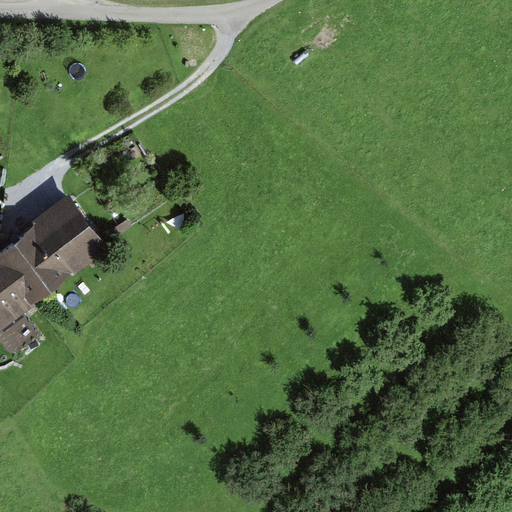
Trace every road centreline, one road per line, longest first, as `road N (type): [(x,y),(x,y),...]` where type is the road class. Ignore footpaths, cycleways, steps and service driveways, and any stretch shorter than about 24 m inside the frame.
road 1 (track): [(19,430),(209,254),(226,228),(222,202),(151,107)]
road 2 (track): [(0,219),(214,64),(234,17)]
